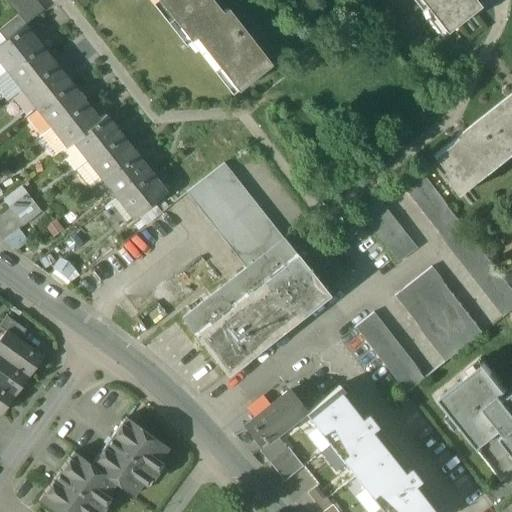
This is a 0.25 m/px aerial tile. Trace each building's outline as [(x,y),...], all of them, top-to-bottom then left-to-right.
[(43,10),(34,0),(3,0),(16,16),(24,25),(43,10)] [(194,37),(222,15),(209,0),(156,0),(189,41),(194,37)] [(420,0),(445,31),(477,6),(472,0),(420,0)] [(194,37),(238,92),(270,66),(227,11),(222,15),(194,37)] [(16,16),(0,28),(0,33),(5,40),(24,26),(24,25),(16,16)] [(5,40),(0,44),(0,64),(6,71),(39,45),(24,26),(5,40)] [(39,45),(6,71),(21,90),(54,64),(39,45)] [(54,64),(21,90),(36,109),(69,83),(54,64)] [(69,83),(36,109),(50,128),(84,102),(69,83)] [(511,93),(484,116),(511,150),(511,93)] [(84,102),(50,128),(65,147),(71,142),(98,121),(84,102)] [(98,121),(71,142),(86,161),(119,135),(104,116),(98,121)] [(511,155),(511,150),(484,116),(431,158),(461,196),(511,155)] [(119,135),(86,161),(101,180),(134,154),(119,135)] [(149,173),(134,154),(101,180),(116,199),(149,173)] [(284,238),(223,162),(184,193),(245,269),(284,238)] [(511,309),(511,289),(418,170),(399,185),(503,317),(511,309)] [(149,173),(116,199),(131,219),(165,193),(149,173)] [(26,193),(7,208),(14,217),(33,203),(26,193)] [(417,248),(380,202),(361,217),(397,264),(417,248)] [(33,203),(14,217),(22,227),(41,212),(33,203)] [(245,269),(181,319),(193,334),(244,294),(295,254),(284,238),(245,269)] [(327,294),(295,254),(244,294),(276,334),(327,294)] [(431,267),(394,296),(445,362),(483,332),(431,267)] [(276,334),(244,294),(193,334),(225,374),(276,334)] [(425,378),(373,313),(354,328),(406,393),(425,378)] [(6,316),(0,324),(0,327),(5,331),(6,331),(18,340),(25,330),(6,316)] [(18,340),(6,331),(5,331),(0,338),(0,357),(26,376),(41,356),(18,340)] [(26,376),(0,357),(0,386),(12,396),(26,376)] [(511,393),(504,400),(501,395),(505,392),(483,364),(438,399),(477,449),(502,430),(505,433),(499,438),(511,453),(511,393)] [(0,412),(12,396),(0,386),(0,412)] [(304,414),(354,477),(389,450),(371,427),(372,426),(365,417),(364,418),(339,386),(304,414)] [(287,392),(253,419),(253,420),(245,426),(258,443),(267,436),(270,441),(304,414),(287,392)] [(167,448),(125,417),(90,465),(115,483),(133,495),(148,475),(152,478),(157,472),(152,469),(167,448)] [(287,448),(269,463),(284,482),(302,467),(287,448)] [(389,450),(354,477),(381,511),(438,511),(413,481),(415,479),(408,470),(406,472),(389,450)] [(90,465),(72,452),(38,500),(53,511),(93,511),(95,509),(98,511),(100,511),(104,507),(99,504),(115,483),(90,465)] [(331,504),(317,486),(307,493),(322,511),(331,504)]
